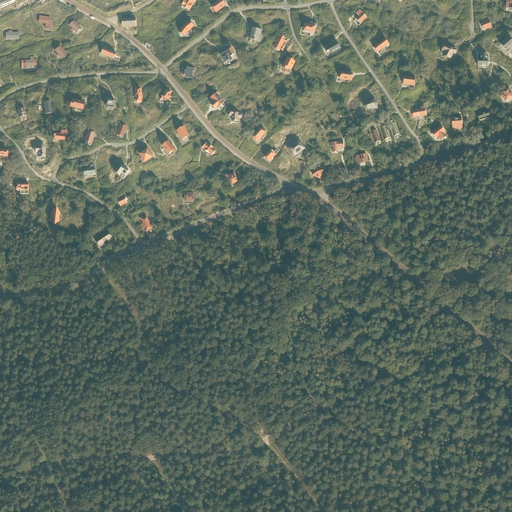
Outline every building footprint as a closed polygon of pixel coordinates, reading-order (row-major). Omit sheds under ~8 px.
[(0,0),(0,9),(14,2),(13,1),(15,0),(0,0)] [(193,0),(183,0),(184,0),(184,1),(182,5),(189,9),(191,6),(191,5),(192,4),(192,5),(193,2),(193,1),(193,0)] [(216,13),(225,6),(220,0),(216,0),(217,1),(211,6),(216,13)] [(360,12),(359,10),(356,13),(358,16),(355,19),(360,24),(366,18),(361,13),(360,12)] [(51,30),(52,26),(49,26),(50,18),(39,17),(39,21),(46,22),(45,29),(51,30)] [(123,27),(135,26),(135,18),(122,19),(123,27)] [(491,28),(488,19),(485,20),(485,22),(481,24),(483,30),(488,28),(488,29),(491,28)] [(76,33),(81,29),(74,21),(69,25),(72,29),(71,30),(73,32),(74,31),(76,33)] [(188,23),(187,21),(183,24),(185,26),(183,27),(184,28),(183,29),(182,28),(179,33),(184,36),(187,32),(194,26),(190,22),(188,23)] [(304,24),(303,32),(307,32),(309,32),(309,33),(313,34),(315,26),(311,26),(311,23),(308,23),(308,25),(304,24)] [(251,31),(249,39),(258,41),(260,42),(261,37),(260,37),(261,30),(252,28),(254,29),(253,32),(251,31)] [(8,33),(5,33),(5,40),(12,40),(12,39),(18,39),(18,33),(12,33),(12,31),(8,31),(8,33)] [(273,48),(279,51),(283,42),(286,43),(287,40),(279,36),(276,41),(277,41),(273,48)] [(511,47),(511,41),(509,38),(500,45),(505,51),(511,46),(511,47)] [(377,53),(388,44),(385,39),(373,48),(377,53)] [(337,43),(325,49),(326,52),(329,51),(330,54),(340,48),(337,43)] [(454,53),(455,50),(444,45),(442,51),(445,52),(443,56),(449,58),(452,52),(454,53)] [(61,59),(66,55),(60,47),(54,51),(57,55),(56,56),(58,58),(59,57),(61,59)] [(106,50),(107,48),(104,47),(103,49),(101,54),(114,59),(115,56),(116,54),(116,53),(115,53),(114,53),(111,52),(106,50)] [(232,60),(230,57),(234,54),(231,49),(220,55),(224,62),(229,59),(230,61),(232,60)] [(477,60),(477,66),(487,66),(486,66),(487,55),(481,55),(480,60),(477,60)] [(21,61),(21,68),(36,67),(36,60),(34,60),(34,57),(30,57),(30,60),(21,61)] [(293,62),(288,59),(287,61),(286,61),(283,68),(286,70),(287,68),(290,69),(293,62)] [(184,71),(184,75),(186,76),(186,78),(192,79),(193,76),(191,76),(192,71),(193,72),(194,69),(186,68),(186,71),(184,71)] [(351,81),(352,74),(349,73),(349,71),(345,70),(345,72),(341,72),(340,79),(351,81)] [(413,89),(415,78),(404,77),(403,85),(411,86),(410,89),(413,89)] [(500,92),(498,93),(500,97),(502,95),(505,101),(511,97),(511,94),(509,89),(501,93),(500,92)] [(216,95),(211,98),(215,103),(212,106),(215,109),(216,108),(217,109),(223,104),(218,97),(219,95),(217,93),(216,95)] [(366,104),(364,105),(365,110),(368,109),(377,109),(377,103),(374,99),(366,104)] [(72,100),(71,107),(82,109),(84,103),(72,100)] [(45,114),(52,113),(50,102),(43,103),(45,114)] [(424,109),(424,107),(420,108),(421,110),(417,110),(417,111),(415,111),(412,111),(413,117),(416,116),(418,116),(425,115),(424,109)] [(479,121),(489,118),(487,110),(477,113),(479,121)] [(241,118),(241,114),(238,114),(238,113),(234,113),(234,111),(228,111),(228,116),(232,116),(232,121),(238,121),(238,118),(241,118)] [(455,117),(451,117),(451,119),(452,129),(461,129),(460,119),(460,116),(457,116),(457,119),(455,119),(455,117)] [(393,124),(392,121),(390,122),(394,136),(399,134),(395,123),(393,124)] [(123,137),(126,127),(120,125),(118,130),(117,129),(116,132),(117,132),(116,135),(123,137)] [(264,129),(261,126),(259,128),(259,127),(253,134),(254,134),(252,137),(257,141),(259,138),(260,139),(265,133),(262,131),(264,129)] [(385,139),(390,138),(386,126),(381,128),(385,139)] [(182,140),(188,137),(186,134),(187,133),(183,127),(177,131),(182,140)] [(441,140),(445,137),(442,133),(444,131),(441,127),(439,128),(432,133),(436,138),(438,136),(441,140)] [(66,135),(66,131),(61,130),(60,134),(54,133),(54,139),(64,140),(64,135),(66,135)] [(372,130),(371,130),(372,131),(376,143),(380,141),(376,130),(373,131),(372,130)] [(91,144),(94,134),(88,132),(86,137),(85,136),(84,139),(86,139),(85,142),(91,144)] [(172,147),(167,142),(162,146),(169,154),(173,151),(174,153),(176,151),(172,147)] [(300,142),(289,148),(294,158),(305,152),(300,142)] [(343,148),(343,142),(341,142),(339,142),(339,143),(331,143),(330,143),(330,147),(332,147),(333,152),(337,152),(337,151),(337,147),(339,147),(339,148),(343,148)] [(37,147),(35,147),(35,153),(37,153),(37,155),(44,155),(44,147),(41,147),(41,144),(37,144),(37,147)] [(208,146),(206,144),(203,148),(205,150),(208,153),(209,152),(212,155),(215,151),(212,148),(209,145),(208,146)] [(152,157),(147,149),(139,154),(141,157),(142,157),(144,161),(147,159),(148,159),(152,157)] [(274,152),(271,149),(267,153),(268,154),(264,157),(268,161),(271,157),(272,158),(276,154),(274,152)] [(356,165),(368,162),(368,161),(369,161),(368,156),(367,157),(366,154),(355,156),(355,158),(354,159),(356,165)] [(42,168),(49,164),(44,156),(37,160),(42,168)] [(123,163),(122,163),(114,172),(115,173),(119,176),(122,173),(125,175),(129,171),(123,166),(124,164),(124,163),(123,163)] [(94,168),(94,165),(90,165),(90,168),(83,169),(84,176),(93,175),(93,174),(95,174),(94,168)] [(320,179),(324,170),(319,168),(320,166),(316,165),(315,167),(314,166),(311,176),(320,179)] [(237,182),(234,173),(227,176),(227,175),(225,175),(226,178),(228,177),(231,184),(237,182)] [(16,183),(16,190),(28,190),(28,183),(25,183),(25,180),(23,180),(23,183),(16,183)] [(191,203),(191,201),(193,201),(192,193),(184,193),(185,201),(187,201),(187,204),(191,203)] [(132,211),(131,201),(126,201),(126,198),(120,198),(120,208),(125,208),(125,211),(132,211)] [(59,213),(55,209),(51,212),(50,221),(53,226),(58,222),(59,213)] [(143,219),(143,217),(140,218),(140,220),(141,220),(143,224),(142,225),(144,228),(145,227),(146,231),(151,229),(146,217),(143,219)] [(99,246),(111,238),(108,232),(95,241),(99,246)]
